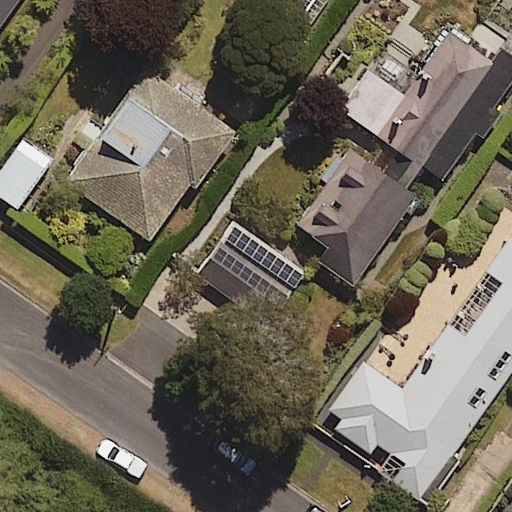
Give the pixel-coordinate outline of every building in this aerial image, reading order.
[(0,0),(0,27),(19,0),(0,0)] [(511,85),(511,53),(461,17),(404,97),(371,73),(343,113),(366,129),(298,224),(330,247),(319,262),(353,286),(418,196),(408,188),(424,166),(444,180),(511,85)] [(235,134),(148,71),(69,181),(151,240),(192,183),(197,187),(235,134)] [(52,160),(24,140),(0,173),(0,195),(18,208),(52,160)] [(306,272),(238,222),(200,274),(268,324),(306,272)] [(511,371),(511,235),(485,274),(501,286),(474,324),(459,313),(403,392),(362,363),(321,420),(371,456),(367,462),(420,500),(511,371)]
